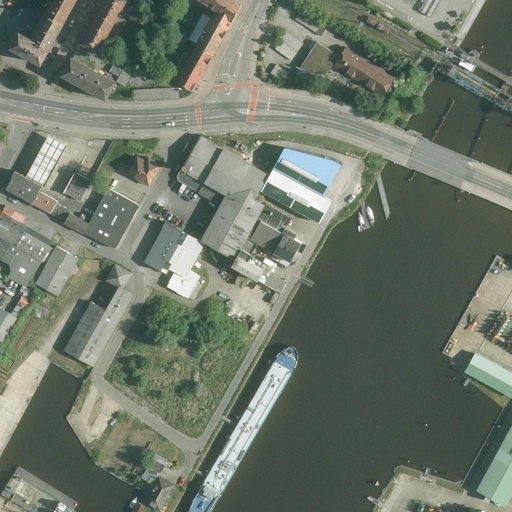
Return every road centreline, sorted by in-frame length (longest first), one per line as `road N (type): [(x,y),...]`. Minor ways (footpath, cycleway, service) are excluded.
road 1 (residential): [(118,258),(137,274),(141,290),(94,383),(196,453),(359,167)]
road 2 (secondary): [(511,193),(332,122),(224,111)]
road 3 (secondary): [(224,111),(124,118),(32,106)]
road 4 (residential): [(0,195),(118,258)]
road 5 (residential): [(32,106),(91,0)]
